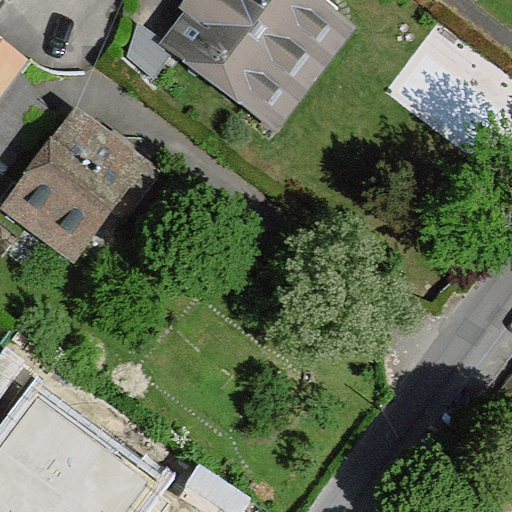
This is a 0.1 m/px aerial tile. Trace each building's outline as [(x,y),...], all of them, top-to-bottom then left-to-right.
[(307,0),(209,0),(173,49),(261,116),(333,19),(307,0)] [(27,64),(0,43),(0,100),(21,72),(27,64)] [(21,72),(0,100),(0,171),(5,175),(52,115),(21,72)] [(80,119),(8,211),(76,262),(114,214),(127,221),(159,177),(80,119)] [(30,425),(0,464),(0,501),(13,511),(69,511),(97,475),(30,425)] [(258,511),(232,493),(217,511),(258,511)]
